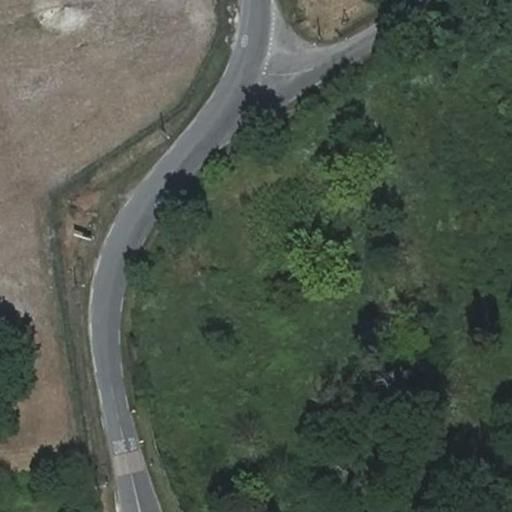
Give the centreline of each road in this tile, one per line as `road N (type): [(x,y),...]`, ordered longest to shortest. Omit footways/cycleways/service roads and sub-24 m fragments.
road 1 (residential): [(143,511),(110,361),(106,302),(126,245),(249,81)]
road 2 (residential): [(249,81),(340,60),(434,0)]
